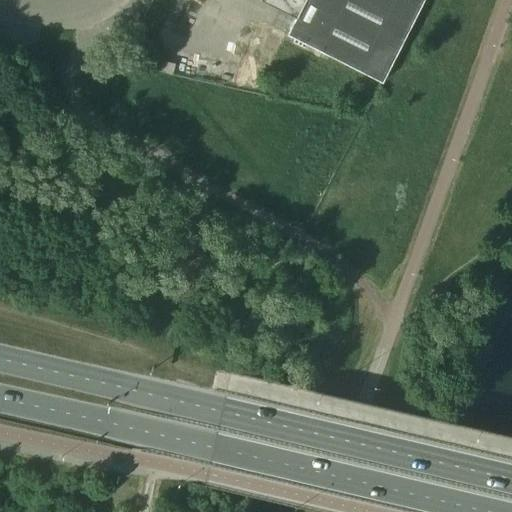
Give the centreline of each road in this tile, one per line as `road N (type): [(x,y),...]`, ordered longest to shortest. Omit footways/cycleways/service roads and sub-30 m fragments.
road 1 (primary): [(511,478),(0,359)]
road 2 (primary): [(0,399),(496,511)]
